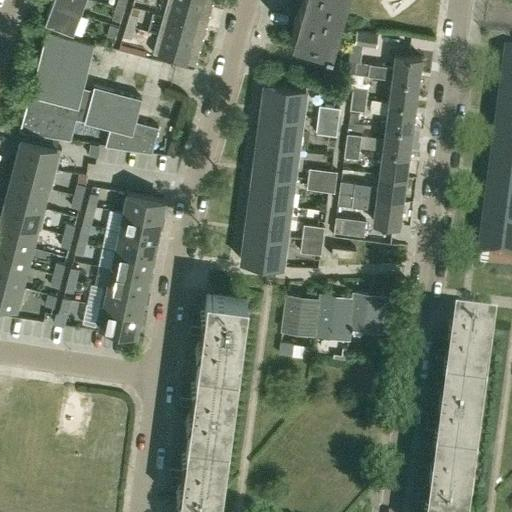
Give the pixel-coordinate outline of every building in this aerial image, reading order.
[(82,0),(50,0),(49,2),(78,13),(82,0)] [(115,0),(113,7),(121,10),(124,0),(115,0)] [(165,0),(162,14),(205,26),(210,7),(185,0),(165,0)] [(300,0),(290,34),(323,43),(323,45),(330,47),(343,0),(300,0)] [(78,13),(49,2),(43,19),(71,30),(78,13)] [(118,20),(121,10),(113,7),(110,18),(118,20)] [(136,14),(129,12),(128,12),(124,24),(133,26),(136,14)] [(156,33),(200,45),(205,26),(162,14),(156,33)] [(113,37),(116,27),(116,26),(108,23),(105,34),(113,37)] [(124,24),(123,30),(121,34),(130,37),(133,26),(124,24)] [(19,130),(25,131),(74,138),(79,113),(114,123),(108,144),(150,151),(157,125),(134,119),(140,96),(93,83),(92,88),(81,86),(93,42),(45,29),(19,130)] [(375,45),(376,32),(355,29),(353,42),(375,45)] [(200,45),(156,33),(151,51),(195,63),(200,45)] [(380,76),(417,81),(420,56),(394,53),(392,65),(381,64),(370,63),(355,61),(354,73),(368,75),(368,74),(380,76)] [(511,54),(505,54),(501,84),(511,85),(511,54)] [(391,78),(388,101),(414,104),(417,81),(380,76),(391,78)] [(262,80),(259,109),(300,115),(304,85),(262,80)] [(352,84),(350,95),(366,97),(367,86),(352,84)] [(511,85),(501,84),(497,114),(511,115),(511,85)] [(350,95),(348,108),(364,110),(366,97),(350,95)] [(385,125),(411,129),(414,104),(388,101),(385,125)] [(335,134),(339,107),(318,104),(315,131),(335,134)] [(255,139),(297,145),(300,115),(259,109),(255,139)] [(511,146),(511,115),(497,114),(493,144),(511,146)] [(385,125),(381,148),(408,152),(411,129),(385,125)] [(346,132),(344,143),(359,145),(360,134),(346,132)] [(21,136),(16,157),(56,167),(61,147),(21,136)] [(255,139),(251,169),(293,175),(297,145),(255,139)] [(97,155),(98,143),(90,141),(88,153),(97,155)] [(344,143),(343,155),(357,158),(359,145),(344,143)] [(511,146),(493,144),(489,174),(511,176),(511,146)] [(378,172),(405,176),(408,152),(381,148),(378,172)] [(16,157),(11,176),(51,187),(56,167),(16,157)] [(96,163),(96,174),(113,174),(113,163),(96,163)] [(305,187),(333,191),(336,170),(308,166),(305,187)] [(247,199),(289,205),(293,175),(251,169),(247,199)] [(401,200),(405,176),(378,172),(377,184),(353,181),(339,180),(338,191),(401,200)] [(485,204),(511,207),(511,176),(489,174),(485,204)] [(11,176),(6,196),(46,207),(46,206),(41,205),(46,187),(50,188),(51,187),(11,176)] [(77,182),(74,193),(82,195),(85,184),(77,182)] [(90,191),(87,203),(95,205),(98,193),(90,191)] [(127,191),(123,210),(159,218),(163,198),(127,191)] [(336,203),(350,204),(373,208),(372,220),(398,224),(401,200),(338,191),(336,203)] [(74,193),(71,205),(78,207),(79,207),(82,195),(74,193)] [(6,196),(0,216),(40,227),(46,207),(6,196)] [(247,199),(243,229),(285,235),(289,205),(247,199)] [(87,203),(84,214),(92,216),(95,205),(87,203)] [(511,207),(485,204),(481,233),(511,237),(511,207)] [(123,210),(119,229),(155,237),(159,218),(123,210)] [(335,215),(333,230),(363,234),(365,219),(335,215)] [(0,216),(0,217),(0,237),(31,245),(36,226),(40,227),(0,216)] [(66,221),(63,233),(71,235),(74,223),(66,221)] [(299,250),(319,253),(320,253),(323,225),(303,223),(299,250)] [(80,228),(77,240),(85,242),(88,230),(81,228),(80,228)] [(119,229),(115,248),(151,255),(155,237),(119,229)] [(281,265),(285,235),(243,229),(239,259),(281,265)] [(63,233),(60,244),(68,246),(71,235),(63,233)] [(511,237),(481,233),(477,263),(511,268),(511,237)] [(0,237),(0,258),(25,265),(31,245),(0,237)] [(77,240),(74,251),(82,253),(85,242),(77,240)] [(331,254),(338,255),(354,257),(356,247),(332,244),(331,254)] [(115,248),(111,267),(147,274),(151,255),(115,248)] [(0,258),(0,279),(25,286),(25,285),(20,284),(25,265),(0,258)] [(56,260),(53,272),(61,274),(64,262),(56,260)] [(71,265),(67,277),(75,279),(78,267),(71,265)] [(84,291),(90,269),(80,266),(74,288),(84,291)] [(103,284),(103,285),(143,293),(147,274),(111,267),(107,284),(103,284)] [(53,272),(50,284),(58,286),(61,274),(53,272)] [(67,277),(64,289),(65,289),(72,291),(75,279),(67,277)] [(0,301),(19,306),(25,286),(0,279),(0,301)] [(103,285),(99,303),(139,312),(143,293),(103,285)] [(196,363),(236,369),(246,296),(205,291),(196,363)] [(386,295),(353,291),(352,296),(353,296),(349,324),(352,324),(352,325),(382,329),(386,295)] [(56,294),(48,292),(45,303),(53,306),(56,294)] [(319,292),(319,298),(316,326),(318,326),(318,327),(349,330),(350,325),(352,325),(352,324),(349,324),(353,296),(352,296),(319,292)] [(281,328),(315,332),(316,332),(316,326),(318,327),(318,326),(316,326),(319,298),(286,294),(281,328)] [(71,298),(63,296),(60,307),(67,309),(71,298)] [(135,331),(139,312),(99,303),(94,323),(135,331)] [(443,397),(484,402),(493,330),(453,325),(443,397)] [(196,363),(186,435),(226,441),(236,369),(196,363)] [(443,397),(434,469),(474,474),(484,402),(443,397)] [(186,435),(176,508),(208,511),(216,511),(226,441),(186,435)] [(469,511),(474,474),(434,469),(428,511),(469,511)]
